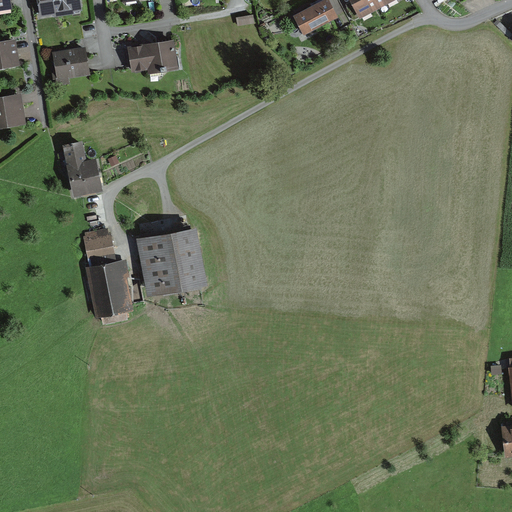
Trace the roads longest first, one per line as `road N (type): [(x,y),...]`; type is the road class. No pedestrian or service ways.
road 1 (track): [(434,15),(155,173),(166,219)]
road 2 (residential): [(26,0),(43,120)]
